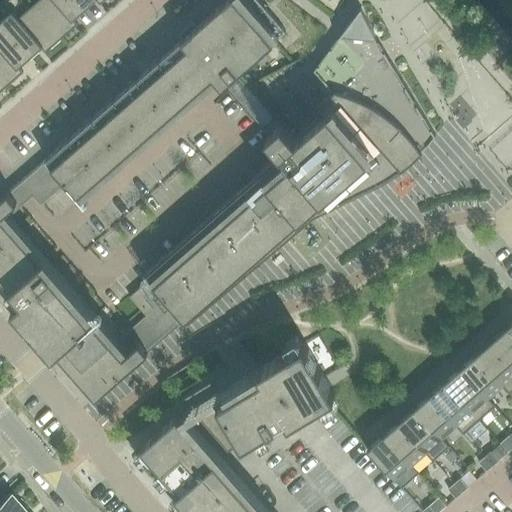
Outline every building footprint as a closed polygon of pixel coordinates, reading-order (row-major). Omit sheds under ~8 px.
[(38,0),(32,5),(61,39),(77,25),(70,17),(82,7),(76,0),(38,0)] [(286,31),(258,0),(226,0),(197,26),(193,22),(179,34),(183,38),(136,79),(135,78),(127,85),(128,87),(113,99),(112,98),(104,105),(105,106),(91,119),(90,118),(82,125),(83,126),(68,139),(67,137),(59,145),(60,146),(46,158),(53,167),(67,182),(121,135),(158,102),(169,115),(173,119),(217,80),(222,87),(238,73),(274,41),(283,34),(286,31)] [(61,39),(32,5),(17,19),(11,12),(5,17),(0,10),(0,23),(27,55),(39,44),(46,52),(61,39)] [(16,304),(57,351),(97,396),(180,323),(186,318),(189,321),(215,299),(211,295),(213,293),(215,296),(222,289),(221,287),(231,278),(235,283),(315,215),(371,187),(384,181),(396,174),(407,165),(418,156),(427,146),(436,135),(393,64),(380,43),(377,38),(362,7),(318,64),(314,69),(315,70),(323,79),(333,91),(317,106),(324,114),(297,138),(277,115),(275,116),(261,129),(274,144),(275,145),(281,152),(259,171),(258,172),(263,179),(151,278),(130,296),(146,315),(114,343),(47,267),(42,261),(2,214),(16,202),(20,206),(27,200),(33,194),(42,204),(67,182),(53,167),(22,194),(16,199),(9,191),(0,198),(0,285),(5,292),(3,295),(12,305),(15,303),(16,304)] [(27,55),(0,23),(0,78),(7,86),(22,73),(15,65),(27,55)] [(511,331),(507,325),(492,339),(511,361),(511,331)] [(511,362),(492,339),(476,352),(511,391),(511,390),(511,362)] [(336,393),(332,387),(304,341),(249,375),(252,380),(195,414),(228,451),(287,416),(290,421),(336,393)] [(476,352),(461,366),(489,397),(503,385),(510,393),(511,391),(476,352)] [(461,366),(446,379),(481,418),(496,405),(489,398),(489,397),(461,366)] [(446,379),(430,393),(465,432),(481,418),(446,379)] [(430,393),(415,406),(443,438),(457,426),(464,433),(465,432),(430,393)] [(415,406),(399,420),(435,459),(450,446),(443,438),(415,406)] [(262,511),(178,415),(141,447),(141,448),(162,471),(179,491),(176,493),(185,503),(192,511),(262,511)] [(399,420),(384,433),(413,465),(426,453),(433,460),(435,459),(399,420)] [(413,465),(384,433),(367,448),(402,487),(419,473),(412,465),(413,465)] [(491,451),(485,456),(493,465),(499,460),(491,451)] [(492,466),(484,456),(478,462),(486,471),(492,466)] [(468,487),(460,478),(454,483),(462,492),(468,487)] [(454,483),(448,489),(456,498),(462,492),(454,483)] [(0,501),(0,511),(23,511),(8,494),(0,501)]
